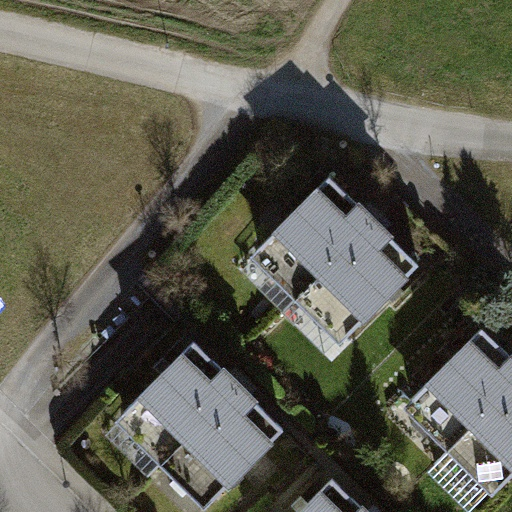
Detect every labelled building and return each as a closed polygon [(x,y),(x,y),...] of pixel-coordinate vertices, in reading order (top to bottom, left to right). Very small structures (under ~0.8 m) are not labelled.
[(319,170),(243,245),(292,290),(365,216),(319,170)] [(365,216),(292,290),(339,336),(412,261),(365,216)] [(461,330),(382,412),(429,457),(509,373),(461,330)] [(182,337),(104,415),(153,460),(228,383),(182,337)] [(511,376),(509,373),(429,457),(478,503),(511,466),(511,376)] [(272,426),(228,383),(153,460),(196,503),(272,426)] [(360,511),(322,473),(281,511),(360,511)]
